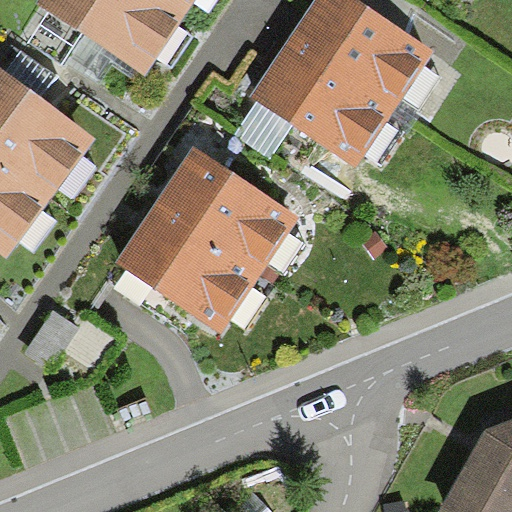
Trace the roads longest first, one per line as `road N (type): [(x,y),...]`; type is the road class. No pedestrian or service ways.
road 1 (residential): [(33,511),(383,364)]
road 2 (residential): [(332,511),(358,464),(383,364)]
road 3 (residential): [(383,364),(511,313)]
